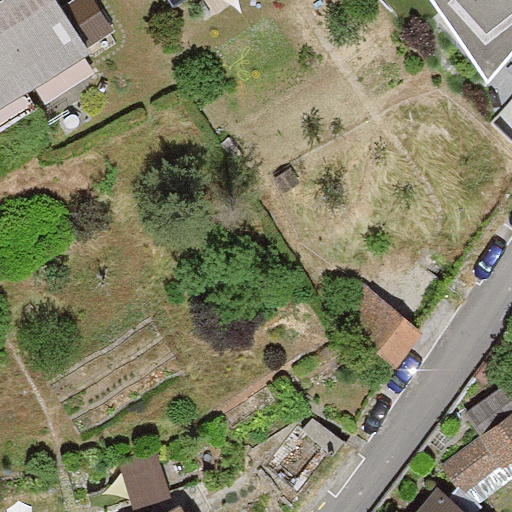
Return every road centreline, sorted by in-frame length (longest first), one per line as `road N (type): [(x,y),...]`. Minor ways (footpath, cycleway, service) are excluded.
road 1 (tertiary): [(0,156),(81,148),(511,159)]
road 2 (residential): [(511,292),(356,511)]
